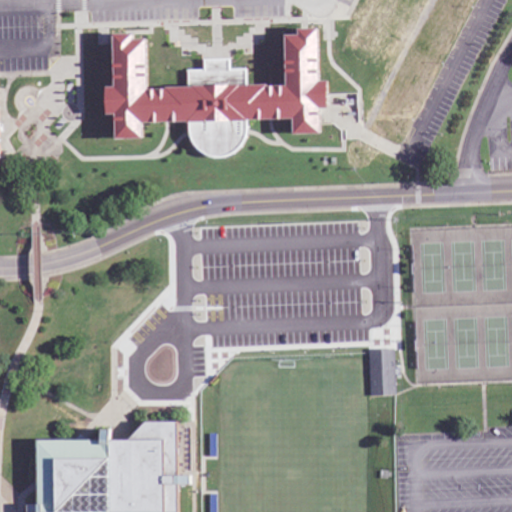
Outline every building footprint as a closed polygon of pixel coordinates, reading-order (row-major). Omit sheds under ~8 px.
[(411,139),(482,0),(452,0),(444,16),(434,11),(428,24),(435,28),(432,34),(427,31),(425,36),(429,38),(420,55),(412,50),(376,121),(411,139)] [(381,55),(400,13),(378,4),(360,46),(381,55)] [(338,136),(337,113),(340,112),(335,32),(314,33),(310,37),(287,39),(290,88),(252,90),(252,74),(208,55),(209,71),(192,72),(193,90),(163,92),(160,38),(112,41),(117,116),(130,122),(131,144),(159,142),(158,128),(201,125),(203,159),(228,158),(238,148),(237,141),(245,133),(241,131),(241,126),(298,122),(299,138),(338,136)] [(0,175),(17,175),(16,165),(25,165),(24,98),(13,98),(13,85),(0,85),(0,175)] [(385,356),(375,357),(377,393),(396,393),(395,364),(386,364),(385,356)] [(54,443),(37,505),(29,506),(30,511),(188,511),(185,486),(203,484),(205,478),(192,474),(185,420),(151,425),(147,438),(127,441),(125,429),(109,431),(107,436),(54,443)]
